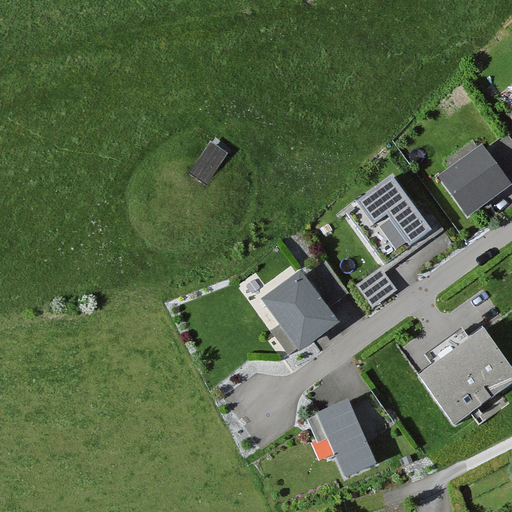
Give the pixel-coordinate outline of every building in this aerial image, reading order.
[(511,182),(511,148),(505,139),(482,156),(505,188),(511,182)] [(479,152),(438,181),(466,220),(507,191),(505,188),(482,156),(479,152)] [(382,263),(427,232),(386,173),(341,204),(382,263)] [(323,264),(300,281),(323,312),(346,295),(323,264)] [(298,278),(259,306),(276,329),(268,335),(285,358),(332,324),(323,312),(300,281),(298,278)] [(428,352),(434,361),(470,338),(463,329),(428,352)] [(452,418),(510,379),(481,335),(422,374),(452,418)] [(349,476),(395,454),(367,396),(321,417),(349,476)]
